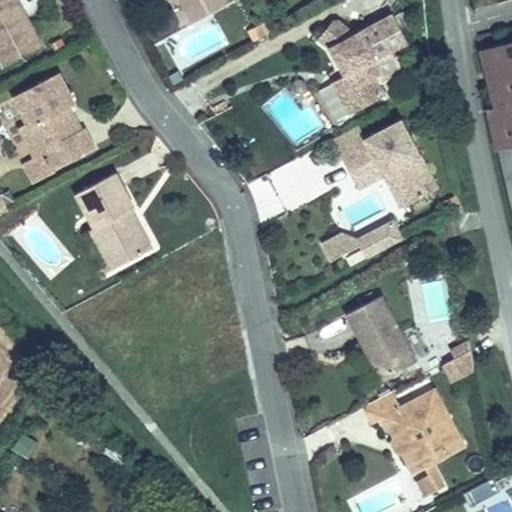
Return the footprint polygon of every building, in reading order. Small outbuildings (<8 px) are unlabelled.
[(0,0),(0,58),(4,66),(42,46),(28,20),(24,22),(21,17),(25,14),(17,0),(0,0)] [(180,0),(193,23),(227,5),(224,0),(180,0)] [(318,38),(330,48),(340,67),(345,65),(349,71),(344,74),(345,75),(351,87),(339,93),(349,114),(386,94),(379,81),(402,69),(392,50),(409,42),(394,13),(356,33),(340,19),(333,20),(318,38)] [(267,35),(261,25),(250,31),(255,41),(267,35)] [(511,41),(481,49),(497,105),(490,107),(511,200),(511,41)] [(349,71),(345,65),(340,67),(344,74),(349,71)] [(53,168),(92,147),(83,130),(81,132),(67,106),(72,103),(58,75),(16,97),(30,124),(21,128),(36,156),(45,152),(53,168)] [(345,75),(332,82),(339,93),(351,87),(345,75)] [(211,109),(217,115),(229,108),(225,101),(211,109)] [(358,126),(332,139),(353,179),(379,165),(384,175),(392,171),(409,204),(437,189),(401,121),(365,139),(358,126)] [(53,168),(45,152),(36,156),(23,163),(33,184),(56,172),(53,168)] [(384,175),(379,165),(353,179),(358,189),(384,175)] [(392,171),(384,175),(401,207),(409,204),(392,171)] [(125,213),(131,209),(134,207),(115,172),(76,194),(94,228),(91,230),(113,270),(146,251),(125,213)] [(460,206),(456,197),(445,202),(448,211),(460,206)] [(131,209),(125,213),(146,251),(152,248),(131,209)] [(457,215),(446,217),(449,236),(460,234),(457,215)] [(417,361),(382,295),(346,314),(363,346),(367,343),(371,350),(366,352),(381,380),(417,361)] [(460,361),(449,367),(455,379),(466,373),(460,361)] [(392,391),(362,407),(371,424),(380,420),(385,430),(392,431),(397,441),(397,442),(401,440),(404,446),(401,448),(401,450),(408,463),(424,467),(425,467),(432,463),(465,446),(435,389),(401,407),(392,391)] [(311,458),(336,448),(328,428),(303,438),(311,458)] [(30,457),(37,441),(18,433),(11,449),(30,457)] [(397,441),(392,443),(397,452),(401,450),(401,448),(404,446),(401,440),(397,442),(397,441)] [(424,467),(408,463),(413,473),(424,467)] [(418,481),(426,495),(444,486),(432,463),(425,467),(429,475),(418,481)]
